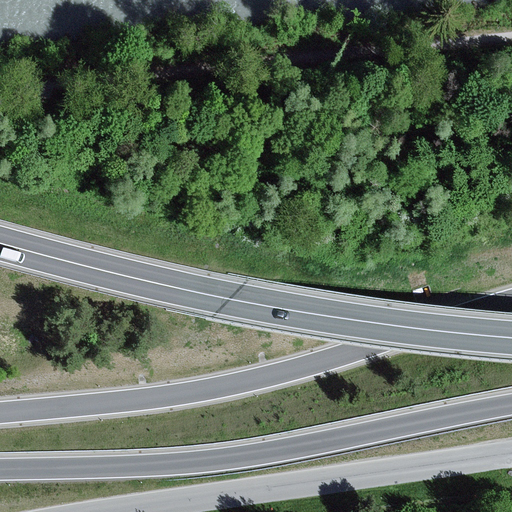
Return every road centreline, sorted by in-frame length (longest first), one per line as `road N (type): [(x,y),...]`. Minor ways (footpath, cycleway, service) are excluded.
road 1 (tertiary): [(511,307),(300,368),(147,398),(0,413)]
road 2 (primary): [(511,340),(241,302),(0,243)]
road 3 (tertiary): [(0,470),(226,459),(511,408)]
road 4 (track): [(511,39),(0,92)]
road 5 (unclassified): [(511,453),(123,511)]
